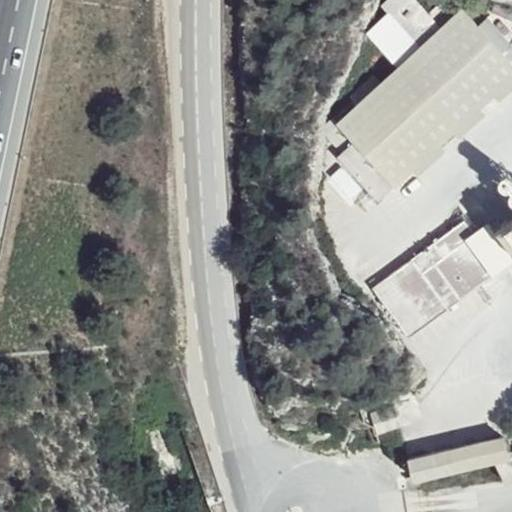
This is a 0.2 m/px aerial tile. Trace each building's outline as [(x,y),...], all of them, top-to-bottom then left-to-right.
[(511,62),(461,8),(337,125),(395,187),(511,77),(511,62)] [(511,221),(495,234),(509,255),(511,252),(511,221)] [(471,236),(417,274),(436,302),(450,292),(458,301),(500,269),(471,236)] [(396,442),(390,418),(366,424),(372,449),(396,442)] [(511,456),(507,440),(407,464),(411,484),(511,456)] [(511,456),(499,464),(509,485),(511,483),(511,456)]
